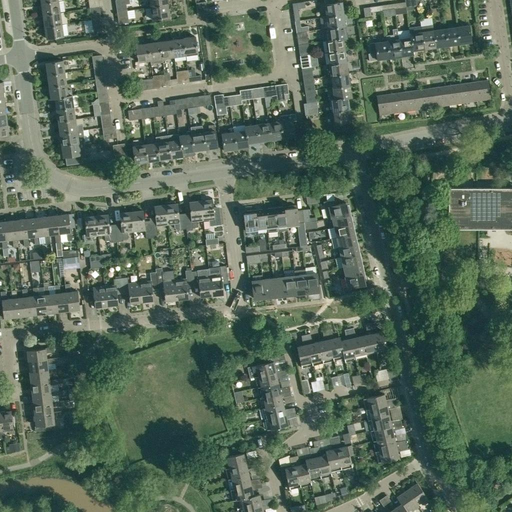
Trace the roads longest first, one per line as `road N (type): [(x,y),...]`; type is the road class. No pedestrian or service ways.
road 1 (residential): [(0,395),(13,394),(6,336),(241,308),(225,170)]
road 2 (residential): [(411,381),(357,150)]
road 3 (unclassified): [(225,170),(87,189),(53,178)]
road 4 (residential): [(117,99),(285,76)]
road 5 (unclassified): [(511,119),(357,150)]
road 6 (unclassified): [(357,150),(225,170)]
road 7 (residential): [(282,511),(270,461),(310,429),(305,406)]
road 8 (residential): [(511,119),(494,0)]
